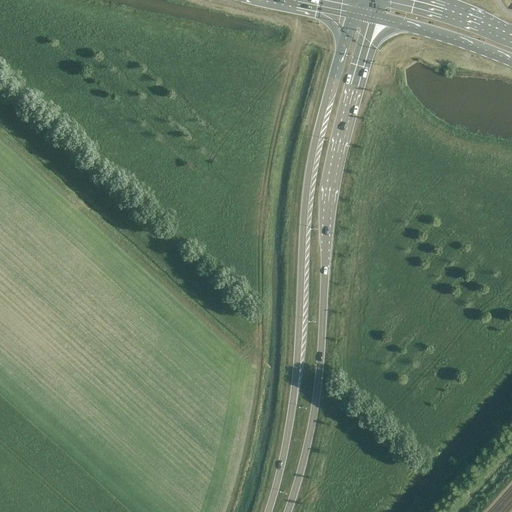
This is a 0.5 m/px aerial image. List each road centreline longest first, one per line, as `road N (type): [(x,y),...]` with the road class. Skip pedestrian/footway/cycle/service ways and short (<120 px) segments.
road 1 (secondary): [(286,511),(314,406),(335,156),(373,17)]
road 2 (secondary): [(342,47),(307,172),(290,421),(267,511)]
road 3 (secondary): [(373,17),(511,61)]
